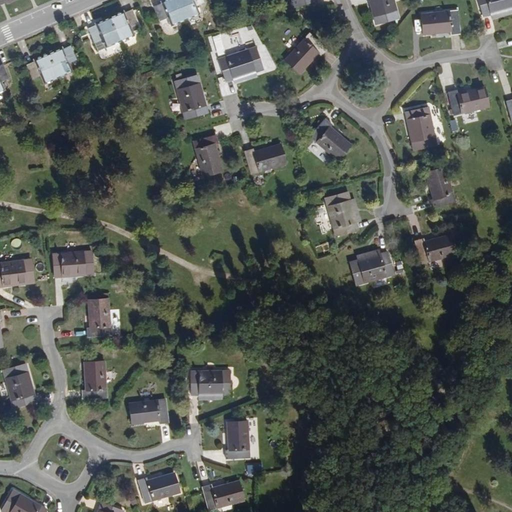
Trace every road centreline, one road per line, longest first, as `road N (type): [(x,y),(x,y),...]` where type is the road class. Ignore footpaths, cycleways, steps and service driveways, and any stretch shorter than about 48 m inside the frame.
road 1 (track): [(0,204),(92,219),(204,272),(258,283),(305,324),(334,410),(379,385),(433,331),(505,298)]
road 2 (track): [(511,511),(327,454)]
